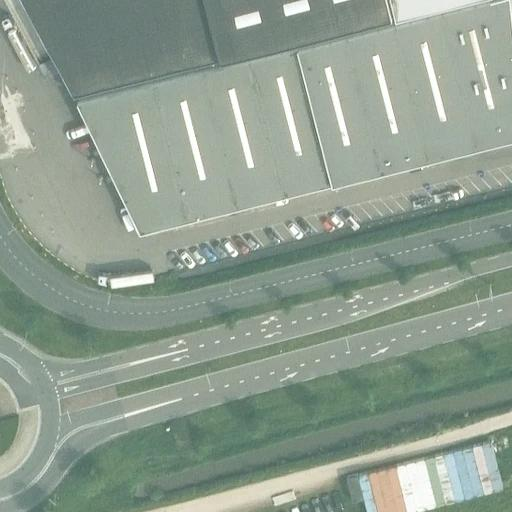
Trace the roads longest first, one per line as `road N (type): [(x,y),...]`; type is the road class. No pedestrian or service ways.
road 1 (secondary): [(511,262),(149,361)]
road 2 (secondary): [(152,410),(511,305)]
road 3 (secondary): [(4,511),(44,487),(79,444),(152,410)]
